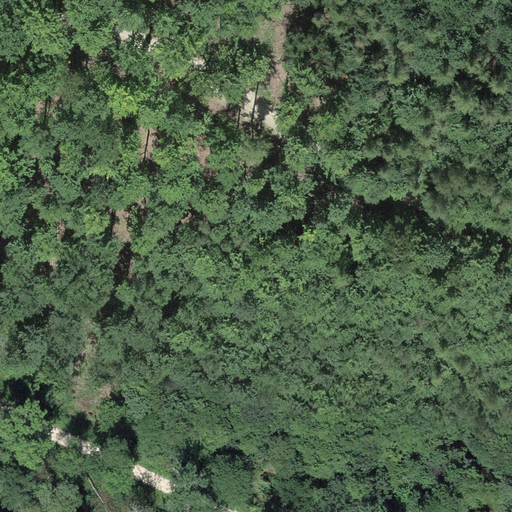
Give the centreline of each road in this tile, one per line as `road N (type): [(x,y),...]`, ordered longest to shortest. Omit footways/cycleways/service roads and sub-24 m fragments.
road 1 (track): [(511,210),(455,212),(385,192),(119,37),(0,11)]
road 2 (track): [(0,410),(211,511)]
